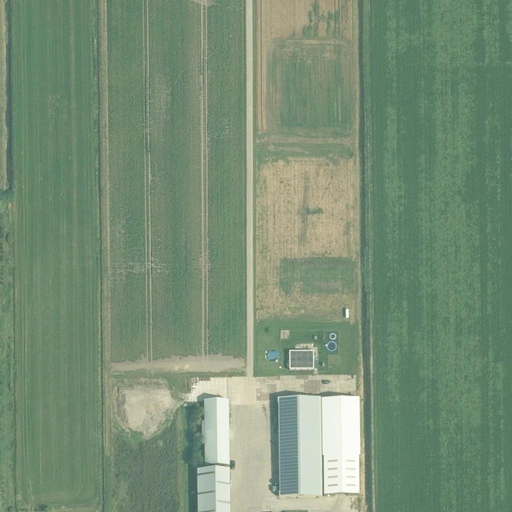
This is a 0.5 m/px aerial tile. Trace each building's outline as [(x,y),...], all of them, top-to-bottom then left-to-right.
[(313,352),(289,352),(289,370),(313,370),(313,362),(313,352)] [(318,400),(278,401),(279,497),(320,497),(318,400)] [(357,400),(322,400),(323,497),(358,496),(357,400)] [(203,425),(201,425),(201,448),(203,448),(203,467),(228,467),(228,435),(227,402),(203,402),(203,425)] [(228,511),(228,471),(196,471),(196,511),(228,511)]
